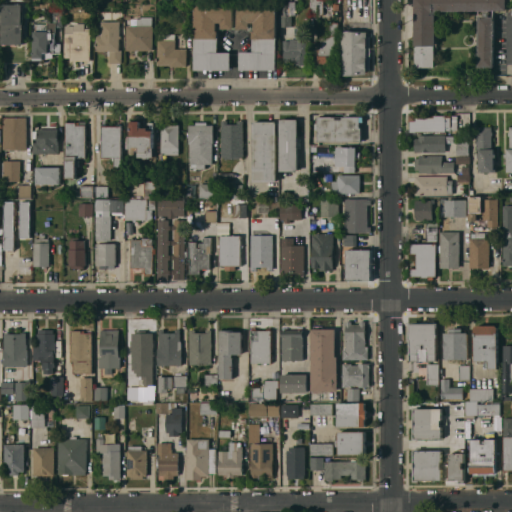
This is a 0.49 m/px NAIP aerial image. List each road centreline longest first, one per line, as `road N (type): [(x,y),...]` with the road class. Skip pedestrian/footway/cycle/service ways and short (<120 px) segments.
road 1 (residential): [(511,499),(0,503)]
road 2 (residential): [(511,297),(0,301)]
road 3 (residential): [(511,91),(0,92)]
road 4 (residential): [(390,0),(390,500)]
